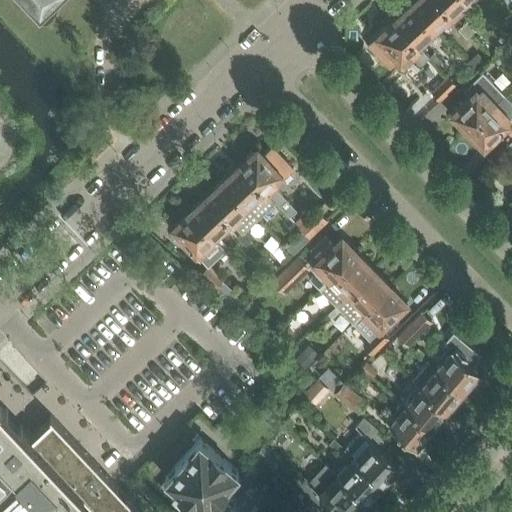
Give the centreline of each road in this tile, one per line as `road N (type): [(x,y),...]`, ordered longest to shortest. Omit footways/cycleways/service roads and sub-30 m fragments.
road 1 (residential): [(511,329),(251,61)]
road 2 (residential): [(511,257),(292,26)]
road 3 (residential): [(0,303),(147,157)]
road 4 (residential): [(138,0),(112,31),(108,76),(122,123),(147,157)]
road 5 (residential): [(147,157),(251,61)]
